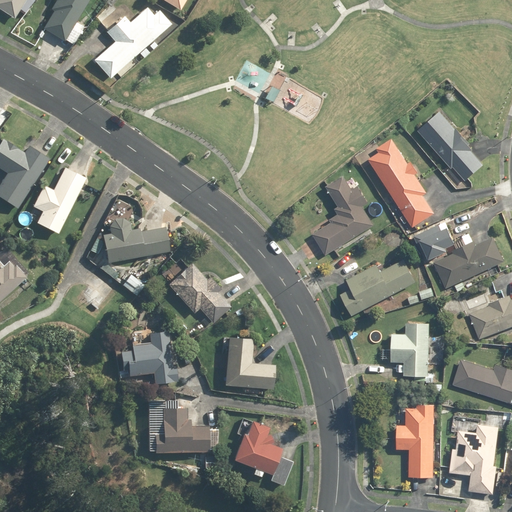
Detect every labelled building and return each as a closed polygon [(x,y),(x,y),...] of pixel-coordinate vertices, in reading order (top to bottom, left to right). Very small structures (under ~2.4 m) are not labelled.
[(0,0),(0,10),(13,18),(24,0),(0,0)] [(55,0),(56,0),(49,11),(53,14),(44,29),(64,40),(87,0),(55,0)] [(163,0),(180,10),(185,0),(163,0)] [(122,16),(105,32),(113,40),(92,60),(110,79),(171,23),(159,10),(153,15),(146,7),(128,23),(122,16)] [(417,131),(451,170),(453,168),(465,182),(483,165),(471,152),(474,149),(440,111),(417,131)] [(23,152),(3,139),(0,144),(0,198),(15,209),(48,160),(27,146),(23,152)] [(425,193),(415,176),(419,173),(411,161),(407,164),(390,140),(366,156),(413,227),(434,214),(421,195),(425,193)] [(41,212),(35,224),(57,235),(85,179),(62,168),(52,189),(42,184),(31,207),(41,212)] [(339,207),(335,209),(338,214),(330,218),(333,222),(313,235),(327,255),(374,225),(363,207),(368,204),(357,187),(352,190),(343,176),(326,186),(339,207)] [(169,252),(165,227),(140,232),(139,228),(131,230),(130,225),(129,224),(129,223),(128,223),(128,222),(127,222),(127,221),(126,221),(125,220),(124,220),(123,219),(122,219),(121,219),(120,219),(119,219),(118,219),(117,219),(116,220),(115,220),(114,220),(114,221),(113,221),(113,222),(112,222),(111,223),(111,224),(110,225),(110,226),(109,227),(109,228),(109,229),(110,234),(102,236),(107,263),(169,252)] [(474,241),(452,251),(454,254),(434,263),(446,288),(504,262),(492,237),(475,245),(474,241)] [(416,283),(404,259),(380,272),(377,265),(347,281),(351,288),(339,295),(351,317),(416,283)] [(3,269),(0,265),(0,300),(25,277),(11,261),(3,269)] [(117,273),(105,263),(100,269),(112,279),(117,273)] [(206,281),(190,263),(167,283),(193,312),(198,308),(213,324),(231,308),(216,292),(220,288),(210,277),(206,281)] [(140,282),(129,272),(123,280),(134,289),(140,282)] [(432,287),(418,292),(421,300),(435,296),(432,287)] [(511,326),(511,298),(511,299),(509,294),(488,303),(489,306),(469,314),(479,340),(511,326)] [(17,297),(6,305),(11,312),(22,303),(17,297)] [(391,362),(404,363),(403,376),(428,377),(431,324),(406,323),(405,334),(392,334),(391,362)] [(151,373),(152,384),(178,381),(176,364),(172,365),(168,332),(166,331),(146,334),(147,344),(130,346),(131,350),(119,351),(122,376),(151,373)] [(272,389),(273,364),(250,363),(251,339),(226,338),(224,387),(272,389)] [(493,371),(461,360),(453,385),(511,405),(511,370),(495,364),(493,371)] [(409,477),(433,478),(434,404),(418,404),(418,409),(406,409),(406,426),(397,426),(397,449),(409,450),(409,477)] [(186,409),(162,408),(160,432),(153,431),(152,450),(206,453),(208,426),(189,425),(189,419),(185,418),(186,409)] [(271,475),(278,456),(281,449),(269,445),(272,437),(266,434),(268,429),(250,422),(245,435),(242,434),(232,460),(271,475)] [(494,493),(497,467),(494,466),(497,428),(478,426),(477,434),(459,432),(457,450),(452,450),(450,474),(470,475),(469,491),(494,493)] [(278,456),(271,475),(269,479),(283,485),(293,462),(278,456)]
